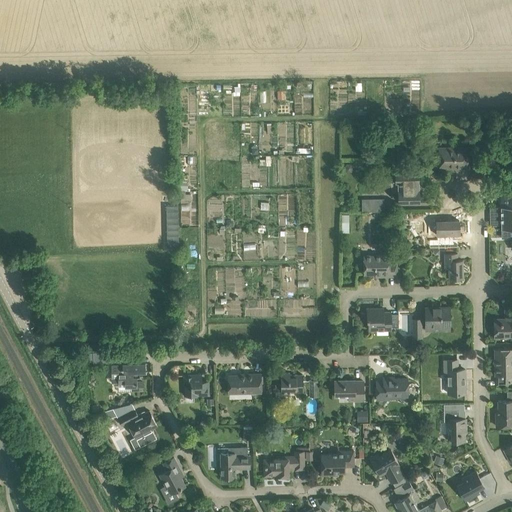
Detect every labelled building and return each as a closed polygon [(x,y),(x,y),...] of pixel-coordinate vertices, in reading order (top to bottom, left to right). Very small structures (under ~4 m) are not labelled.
[(234,143),(233,123),(223,123),(224,143),(234,143)] [(438,148),(438,168),(469,167),(469,147),(438,148)] [(395,174),(395,183),(398,183),(398,202),(420,201),(419,174),(395,174)] [(511,186),(500,186),(501,198),(504,198),(504,206),(501,206),(501,228),(511,228),(511,186)] [(384,211),(384,198),(371,199),(371,211),(384,211)] [(178,205),(166,205),(167,247),(179,247),(178,205)] [(437,235),(448,234),(448,242),(462,241),(462,234),(459,234),(459,220),(446,220),(446,219),(437,219),(437,235)] [(449,267),(449,278),(463,278),(463,260),(458,260),(458,253),(444,253),(444,267),(449,267)] [(364,273),(381,273),(381,276),(397,275),(397,262),(389,262),(389,255),(364,255),(364,273)] [(425,307),(425,317),(425,330),(450,330),(450,307),(425,307)] [(391,329),(391,326),(397,326),(397,313),(391,313),(391,311),(383,312),(383,308),(367,308),(367,320),(369,320),(369,330),(391,329)] [(505,318),(494,319),(495,337),(511,336),(511,308),(505,308),(505,318)] [(412,317),(413,337),(422,337),(421,317),(412,317)] [(511,348),(495,349),(495,375),(511,374),(511,348)] [(107,363),(107,352),(93,352),(93,353),(93,363),(107,363)] [(444,375),(447,375),(448,393),(465,392),(465,369),(458,369),(457,359),(444,360),(444,375)] [(145,363),(111,364),(112,378),(119,378),(119,391),(143,390),(143,381),(137,381),(137,377),(140,377),(140,373),(146,373),(145,363)] [(276,385),(276,394),(290,394),(290,392),(303,392),(303,374),(290,374),(290,372),(281,373),(281,384),(276,385)] [(239,374),(228,375),(228,392),(261,392),(261,373),(239,373),(239,374)] [(184,375),(185,395),(209,394),(209,380),(202,381),(200,379),(200,374),(184,375)] [(495,375),(495,385),(508,385),(508,375),(495,375)] [(383,381),(376,381),(377,400),(389,400),(389,394),(408,394),(407,378),(389,378),(389,377),(383,377),(383,381)] [(309,379),(309,395),(318,395),(317,379),(309,379)] [(355,395),(355,400),(363,400),(363,380),(355,381),(355,379),(335,380),(335,395),(355,395)] [(511,390),(507,391),(507,400),(498,400),(498,407),(496,407),(496,426),(511,425),(511,390)] [(104,419),(117,415),(113,408),(102,412),(104,419)] [(128,422),(140,446),(157,438),(153,430),(151,430),(151,429),(157,425),(150,410),(139,416),(135,409),(126,414),(118,418),(122,425),(128,422)] [(465,440),(465,432),(466,432),(466,418),(459,418),(459,410),(444,410),(444,421),(449,421),(449,432),(452,432),(452,441),(465,440)] [(244,428),(243,428),(243,440),(254,439),(253,429),(253,428),(252,428),(244,428)] [(235,468),(250,467),(250,455),(247,455),(247,446),(228,447),(229,452),(221,453),(221,477),(235,476),(235,468)] [(370,457),(380,475),(386,471),(392,482),(405,475),(399,464),(400,464),(391,448),(380,454),(379,453),(370,457)] [(345,466),(354,466),(354,449),(337,450),(337,453),(321,453),(321,475),(337,474),(337,472),(345,472),(345,466)] [(295,451),(296,455),(281,455),(281,458),(264,458),(264,475),(275,475),(275,476),(289,475),(288,463),(295,463),(296,469),(304,469),(304,451),(295,451)] [(433,461),(439,463),(442,457),(435,455),(433,461)] [(159,488),(167,503),(178,498),(174,491),(185,485),(181,476),(184,475),(174,456),(156,466),(159,472),(157,473),(164,486),(159,488)] [(479,493),(477,489),(484,486),(476,470),(462,478),(464,480),(457,484),(465,500),(479,493)] [(403,483),(393,488),(398,496),(407,491),(403,483)] [(395,502),(400,511),(419,511),(410,493),(395,502)] [(435,498),(435,499),(426,504),(430,511),(442,511),(443,511),(441,509),(447,506),(441,495),(439,496),(439,495),(435,498)] [(320,504),(327,509),(331,503),(324,498),(320,504)]
